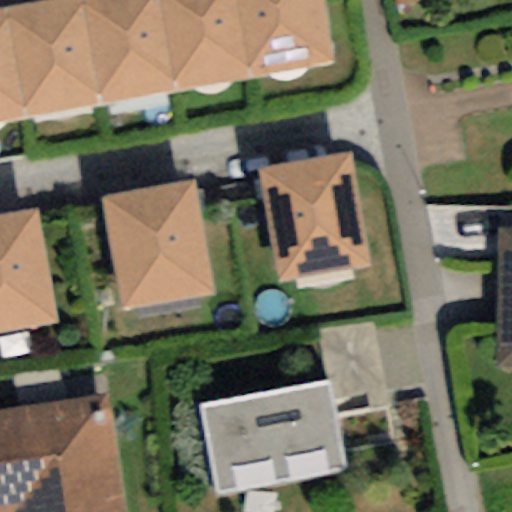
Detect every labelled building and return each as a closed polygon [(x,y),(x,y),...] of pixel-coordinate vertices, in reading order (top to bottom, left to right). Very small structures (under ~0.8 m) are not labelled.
[(157,0),(85,0),(81,1),(100,112),(175,99),(157,0)] [(235,0),(157,0),(175,99),(251,86),(235,0)] [(320,0),(235,0),(251,86),(333,72),(320,0)] [(81,1),(7,14),(26,125),(100,112),(81,1)] [(0,129),(26,125),(7,14),(0,14),(0,129)] [(349,160),(259,176),(279,288),(369,273),(349,160)] [(194,188),(104,204),(123,317),(213,301),(194,188)] [(37,216),(0,222),(0,338),(57,329),(37,216)] [(511,231),(499,232),(496,370),(511,369),(511,231)] [(326,386),(200,409),(216,497),(343,474),(326,386)] [(124,511),(108,399),(0,414),(0,511),(124,511)]
